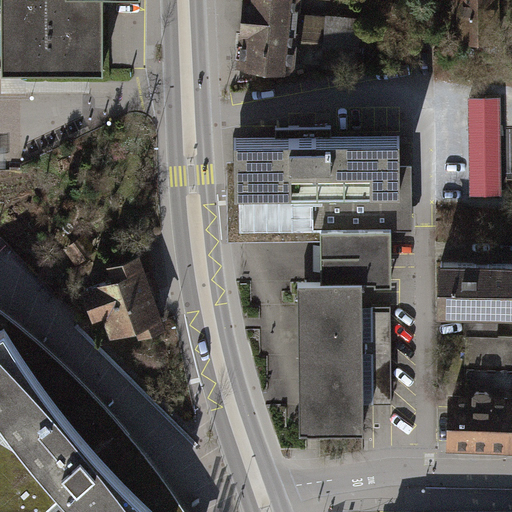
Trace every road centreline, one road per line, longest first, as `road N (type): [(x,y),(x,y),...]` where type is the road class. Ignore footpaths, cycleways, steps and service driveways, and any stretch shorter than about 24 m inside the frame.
road 1 (tertiary): [(261,496),(227,395),(199,264),(183,0)]
road 2 (residential): [(511,472),(385,473),(261,496)]
